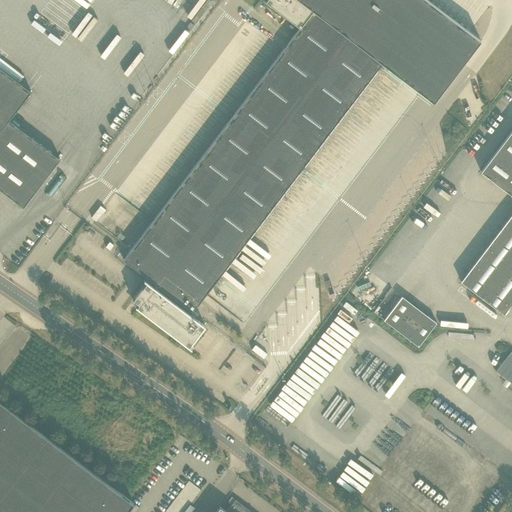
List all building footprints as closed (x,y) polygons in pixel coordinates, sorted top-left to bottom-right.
[(263,0),(300,27),(123,259),(149,279),(147,281),(145,279),(144,280),(147,282),(142,288),(133,299),(139,304),(137,306),(136,305),(135,306),(191,349),(192,348),(189,346),(205,326),(189,313),(191,311),(192,312),(382,63),(433,102),(480,40),(427,0),(266,0),(266,1),(264,0),(263,0)] [(0,189),(23,207),(60,159),(9,120),(31,91),(0,67),(0,189)] [(511,214),(461,281),(504,314),(511,303),(511,130),(481,171),(511,195),(511,214)] [(91,217),(96,221),(105,209),(100,206),(91,217)] [(384,320),(418,346),(437,322),(402,296),(384,320)] [(263,358),(267,354),(255,345),(252,349),(263,358)] [(496,371),(511,383),(511,352),(511,351),(496,371)] [(0,511),(126,511),(134,503),(0,401),(0,511)] [(191,511),(195,507),(190,503),(201,488),(187,479),(164,511),(191,511)] [(220,506),(215,511),(251,511),(235,499),(226,511),(220,506)]
